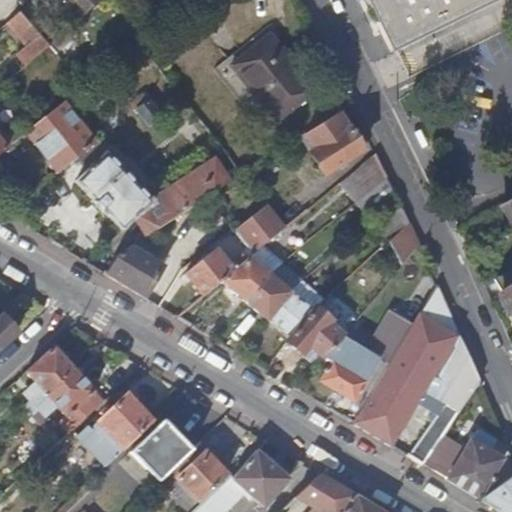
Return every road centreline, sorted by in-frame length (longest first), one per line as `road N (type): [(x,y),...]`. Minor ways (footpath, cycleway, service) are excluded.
road 1 (residential): [(500,384),(320,0)]
road 2 (residential): [(79,298),(436,511)]
